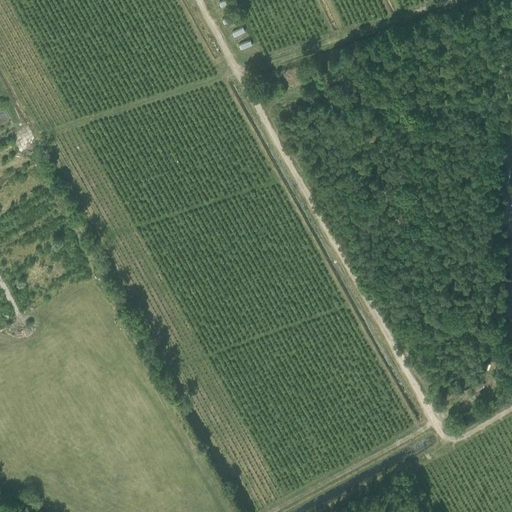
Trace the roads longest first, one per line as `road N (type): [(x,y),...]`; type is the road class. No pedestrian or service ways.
road 1 (track): [(196,0),(444,441)]
road 2 (track): [(326,511),(444,441)]
